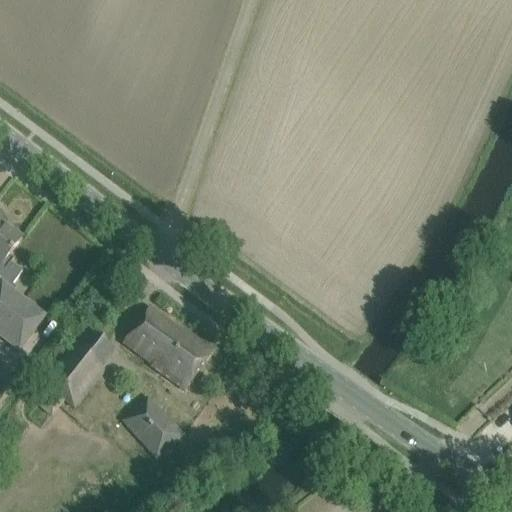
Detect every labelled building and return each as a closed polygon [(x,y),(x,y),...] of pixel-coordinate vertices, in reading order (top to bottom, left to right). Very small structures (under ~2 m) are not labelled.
[(0,339),(18,353),(45,318),(11,292),(14,289),(15,290),(16,289),(12,286),(22,274),(10,265),(14,261),(13,260),(12,262),(8,258),(21,241),(0,224),(0,339)] [(151,368),(185,392),(213,353),(184,333),(183,334),(149,310),(123,345),(152,366),(151,368)] [(92,364),(105,347),(84,331),(72,347),(30,403),(51,419),(63,404),(74,411),(91,388),(103,372),(92,364)] [(0,398),(14,381),(0,370),(0,398)] [(121,424),(156,460),(184,437),(147,399),(121,424)] [(268,422),(286,438),(296,427),(278,411),(268,422)]
